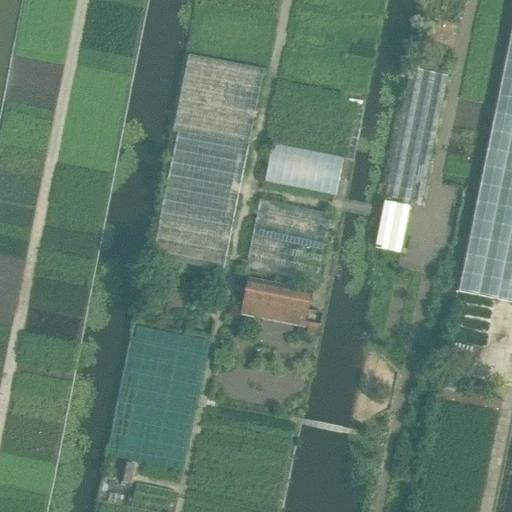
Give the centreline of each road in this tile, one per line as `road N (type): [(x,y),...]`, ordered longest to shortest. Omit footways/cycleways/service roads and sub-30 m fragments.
road 1 (track): [(178,511),(287,0)]
road 2 (track): [(369,511),(472,0)]
